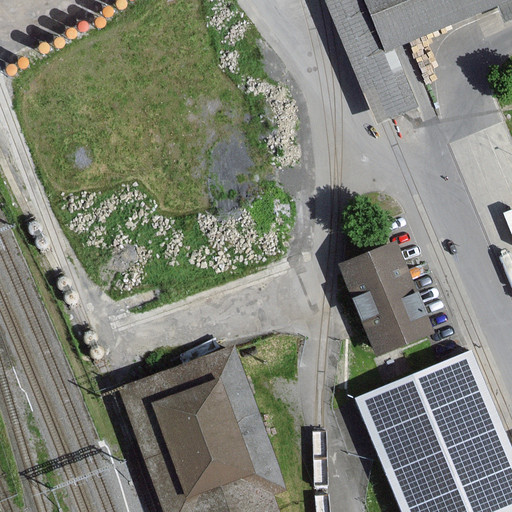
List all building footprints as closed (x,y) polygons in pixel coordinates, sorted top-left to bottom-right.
[(317,0),(330,31),(371,127),(415,109),(390,50),(377,55),(355,0),(317,0)] [(511,0),(355,0),(377,55),(390,50),(488,8),(497,28),(511,21),(511,0)] [(372,362),(426,340),(388,248),(334,270),(372,362)] [(281,511),(274,490),(287,485),(239,347),(123,388),(166,511),(281,511)] [(511,511),(511,463),(465,356),(356,402),(401,511),(511,511)]
